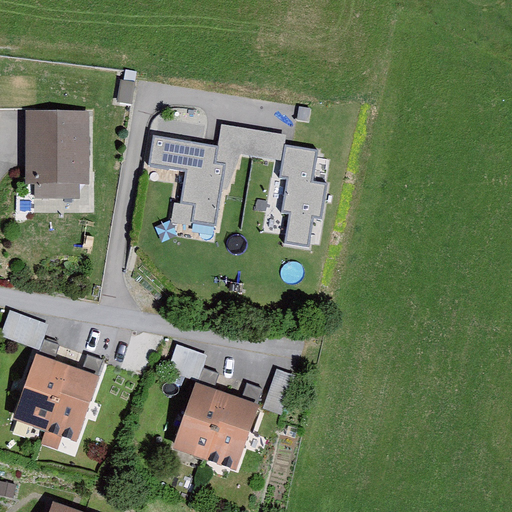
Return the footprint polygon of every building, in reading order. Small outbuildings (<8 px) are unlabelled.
[(134,81),(121,80),(119,103),(132,104),(134,81)] [(91,114),(28,115),(29,187),(92,186),(91,114)] [(221,151),(158,142),(155,161),(187,166),(182,203),(175,202),(173,218),(215,224),(220,189),(226,190),(240,156),(281,162),(285,135),(225,127),(221,151)] [(317,151),(286,146),(281,176),(289,178),(283,212),(290,213),(286,243),(308,247),(313,217),(321,218),(326,184),(312,182),(317,151)] [(3,336),(42,344),(47,319),(9,310),(3,336)] [(171,368),(200,377),(208,351),(179,343),(171,368)] [(98,374),(36,354),(15,420),(77,440),(98,374)] [(296,375),(277,369),(263,409),(283,415),(296,375)] [(258,404),(196,383),(174,449),(237,469),(258,404)] [(17,484),(0,480),(0,494),(14,497),(17,484)] [(82,511),(54,503),(50,511),(82,511)]
